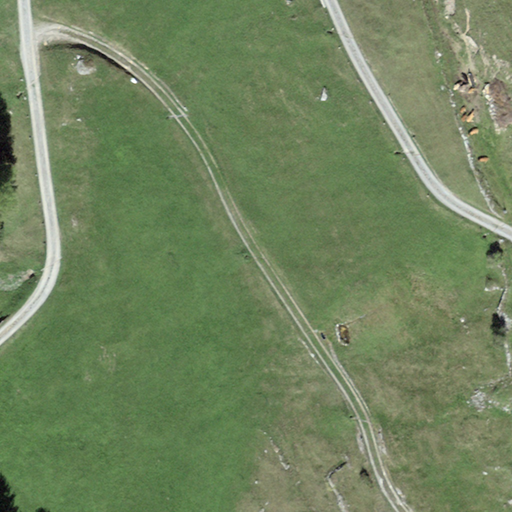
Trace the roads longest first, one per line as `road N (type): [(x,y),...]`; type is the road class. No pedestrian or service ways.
road 1 (track): [(33,38),(58,26),(150,80),(369,421),(392,499),(404,511)]
road 2 (track): [(0,329),(31,304),(59,236),(27,0)]
road 3 (track): [(320,0),(450,208),(511,239)]
